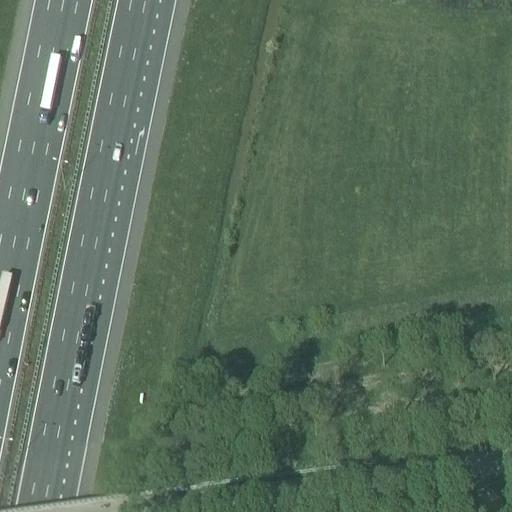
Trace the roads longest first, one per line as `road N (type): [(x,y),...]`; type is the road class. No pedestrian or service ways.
road 1 (motorway): [(36,511),(145,0)]
road 2 (unclassified): [(129,511),(511,461)]
road 3 (motorway): [(63,0),(0,311)]
